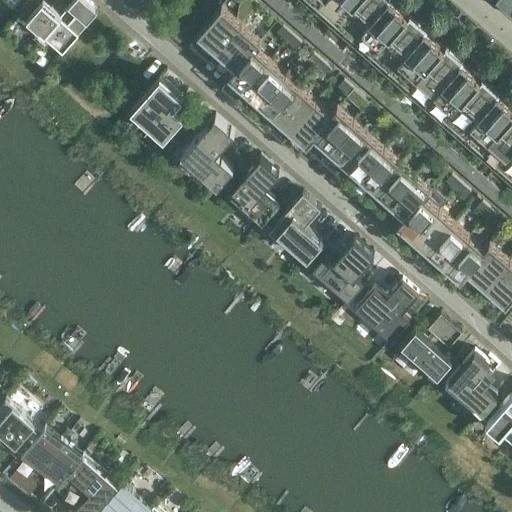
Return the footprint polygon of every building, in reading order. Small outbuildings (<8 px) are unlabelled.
[(64,48),(89,20),(99,9),(88,0),(73,0),(61,13),(45,0),(42,0),(28,17),(64,48)] [(259,3),(255,0),(243,0),(243,1),(253,9),(259,3)] [(288,2),(285,0),(267,0),(280,11),(288,2)] [(337,21),(355,0),(323,0),(319,5),(337,21)] [(355,37),(387,0),(355,0),(337,21),(355,37)] [(373,53),(409,12),(394,0),(387,0),(355,37),(373,53)] [(306,18),(288,2),(280,11),(298,27),(306,18)] [(218,48),(242,21),(224,5),(222,4),(198,31),(218,48)] [(391,68),(426,28),(409,12),(373,53),(391,68)] [(324,34),(306,18),(298,27),(316,43),(324,34)] [(238,65),(261,38),(242,21),(218,48),(236,64),(238,65)] [(293,33),(283,25),(278,31),(287,40),(293,33)] [(409,84),(444,44),(426,28),(391,68),(409,84)] [(303,41),(293,33),(287,40),(297,48),(303,41)] [(342,50),(324,34),(316,43),(335,59),(342,50)] [(245,87),(271,57),(257,45),(262,39),(261,38),(238,65),(236,64),(224,79),(231,85),(236,79),(245,87)] [(427,100),(462,59),(444,44),(409,84),(427,100)] [(361,66),(342,50),(335,59),(353,75),(361,66)] [(324,60),(314,51),(308,58),(318,67),(324,60)] [(255,107),(287,71),(271,57),(245,87),(255,95),(250,101),(255,107)] [(445,116),(480,75),(462,59),(427,100),(445,116)] [(333,68),(324,60),(318,67),(327,75),(333,68)] [(379,82),(361,66),(353,75),(371,91),(379,82)] [(276,114),(302,84),(287,71),(255,107),(261,112),(267,106),(276,114)] [(132,107),(165,136),(185,113),(175,105),(184,95),(161,74),(132,107)] [(463,131),(498,91),(480,75),(445,116),(463,131)] [(354,87),(345,78),(339,85),(348,94),(354,87)] [(397,98),(379,82),(371,91),(389,107),(397,98)] [(286,133),(317,98),(302,84),(276,114),(285,122),(280,128),(286,133)] [(480,147),(511,111),(511,103),(498,91),(463,131),(480,147)] [(307,141),(339,104),(338,103),(331,110),(317,98),(286,133),(292,139),(297,133),(307,141)] [(415,113),(397,98),(389,107),(407,122),(415,113)] [(329,146),(355,117),(339,104),(307,141),(308,142),(315,134),(329,146)] [(498,163),(511,147),(511,111),(480,147),(498,163)] [(218,184),(234,165),(217,150),(236,129),(216,112),(182,152),(218,184)] [(433,129),(415,113),(407,122),(425,138),(433,129)] [(345,159),(370,131),(355,117),(329,146),(345,159)] [(451,145),(433,129),(425,138),(443,154),(451,145)] [(360,173),(385,144),(370,131),(345,159),(360,173)] [(376,187),(401,158),(385,144),(360,173),(376,187)] [(469,161),(451,145),(443,154),(461,170),(469,161)] [(511,174),(511,147),(498,163),(511,174)] [(281,201),(264,186),(280,168),(262,152),(228,190),(263,220),(281,201)] [(391,200),(416,171),(401,158),(376,187),(391,200)] [(487,177),(469,161),(461,170),(479,186),(487,177)] [(406,213),(431,185),(416,171),(391,200),(405,212),(406,213)] [(462,181),(452,173),(447,180),(456,188),(462,181)] [(505,193),(487,177),(479,186),(497,202),(505,193)] [(472,190),(462,181),(456,188),(466,197),(472,190)] [(414,235),(440,206),(426,194),(433,186),(431,185),(406,213),(405,212),(392,227),(400,233),(405,227),(414,235)] [(306,223),(322,205),(304,189),(269,228),(295,250),(296,249),(307,258),(324,239),(306,223)] [(511,198),(505,193),(497,202),(511,214),(511,198)] [(493,208),(483,200),(477,207),(487,215),(493,208)] [(424,255),(456,219),(440,206),(414,235),(424,244),(419,250),(424,255)] [(502,217),(493,208),(487,215),(496,223),(502,217)] [(445,262),(471,233),(456,219),(424,255),(430,260),(436,254),(445,262)] [(468,267),(492,240),(490,239),(485,245),(471,233),(445,262),(455,271),(449,277),(456,283),(469,268),(468,267)] [(364,281),(356,274),(375,252),(355,234),(336,256),(328,250),(313,267),(349,298),(364,281)] [(487,284),(511,257),(492,240),(468,267),(469,268),(487,284)] [(507,302),(511,295),(511,258),(511,257),(487,284),(507,302)] [(404,309),(420,291),(403,276),(387,294),(375,283),(356,305),(358,307),(359,306),(392,334),(391,335),(392,337),(411,315),(404,309)] [(450,344),(463,329),(441,310),(429,325),(433,329),(429,334),(417,324),(401,342),(402,342),(400,344),(435,375),(437,373),(453,355),(444,348),(448,343),(450,344)] [(485,380),(497,366),(475,347),(447,380),(482,411),(498,392),(485,380)] [(511,392),(487,420),(511,442),(511,392)] [(43,426),(7,394),(0,401),(0,439),(18,454),(43,426)] [(35,471),(65,436),(46,422),(43,426),(18,454),(16,456),(23,461),(35,471)] [(54,486),(85,450),(65,436),(35,471),(43,478),(46,473),(49,476),(47,479),(54,486)] [(94,511),(123,480),(85,450),(54,486),(78,506),(72,511),(94,511)] [(148,511),(155,504),(153,506),(123,480),(94,511),(115,511),(117,511),(118,511),(148,511)]
